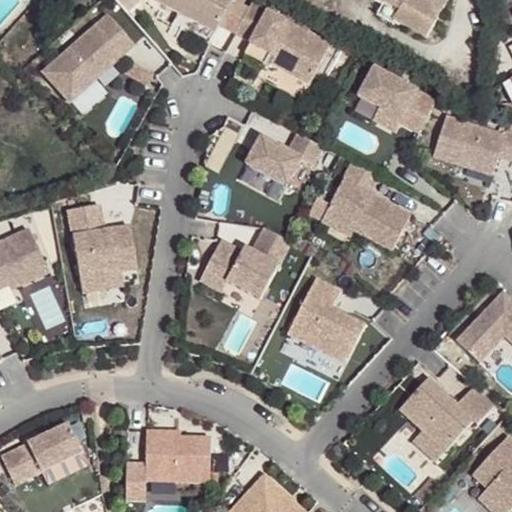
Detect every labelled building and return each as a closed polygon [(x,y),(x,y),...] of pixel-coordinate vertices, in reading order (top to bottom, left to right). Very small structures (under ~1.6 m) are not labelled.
[(247,0),(157,0),(216,31),(219,25),(235,33),(252,2),(247,0)] [(284,0),(299,8),(303,0),(284,0)] [(388,0),(362,0),(383,11),(385,5),(388,0)] [(388,0),(385,5),(406,17),(401,28),(434,46),(457,3),(450,0),(388,0)] [(252,2),(235,33),(251,42),(248,49),(272,62),(274,59),(312,79),(331,44),(309,32),(270,12),(252,2)] [(274,3),(270,12),(309,32),(313,23),(274,3)] [(399,31),(401,28),(406,17),(385,5),(383,11),(378,20),(399,31)] [(107,14),(42,71),(68,101),(94,78),(133,44),(107,14)] [(375,67),(360,96),(380,107),(402,119),(400,122),(419,132),(436,99),(375,67)] [(94,78),(68,101),(81,116),(107,93),(94,78)] [(395,131),(400,122),(402,119),(380,107),(374,119),(395,131)] [(504,134),(447,116),(434,156),(493,174),(499,155),(511,159),(511,130),(505,129),(504,134)] [(245,129),(230,156),(247,165),(262,137),(245,129)] [(262,137),(247,165),(287,186),(301,160),(313,165),(323,147),(298,134),(289,151),(262,137)] [(354,163),(327,215),(355,230),(393,250),(411,215),(383,201),(393,183),(354,163)] [(98,205),(67,211),(82,293),(107,289),(103,274),(119,271),(135,268),(127,227),(102,230),(98,205)] [(355,230),(327,215),(323,222),(351,237),(355,230)] [(0,288),(8,285),(15,282),(18,286),(48,272),(28,229),(0,241),(0,288)] [(223,241),(208,270),(230,282),(263,300),(292,242),(266,229),(254,252),(247,248),(244,252),(223,241)] [(230,282),(208,270),(202,281),(224,293),(230,282)] [(119,271),(103,274),(107,289),(122,287),(119,271)] [(341,292),(317,280),(289,335),(347,364),(366,325),(333,309),(341,292)] [(511,299),(503,292),(457,341),(479,362),(505,335),(511,341),(511,299)] [(511,368),(511,341),(505,335),(479,362),(500,381),(511,368)] [(496,407),(476,387),(458,405),(430,378),(401,408),(424,431),(446,452),(474,423),(478,426),(496,407)] [(70,425),(3,458),(17,486),(43,473),(84,453),(70,425)] [(147,431),(146,480),(210,482),(211,437),(171,436),(171,431),(147,431)] [(446,452),(424,431),(414,441),(436,462),(446,452)] [(511,444),(506,439),(471,477),(487,491),(510,511),(511,508),(511,444)] [(84,453),(43,473),(50,486),(91,467),(84,453)] [(266,475),(232,511),(307,511),(266,475)] [(440,483),(432,476),(415,495),(423,503),(440,483)] [(489,511),(508,511),(510,511),(487,491),(478,501),(489,511)]
